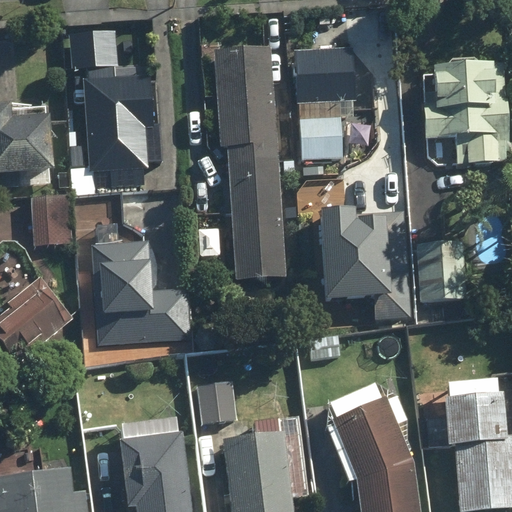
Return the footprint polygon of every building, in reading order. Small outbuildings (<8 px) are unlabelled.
[(114,38),(65,40),(66,74),(115,73),(114,38)] [(296,112),(297,166),(338,165),(338,124),(350,124),(349,55),(289,56),(290,112),(296,112)] [(264,57),(207,60),(214,157),(223,156),(232,286),(280,283),(264,57)] [(424,102),(417,102),(418,147),(432,147),(433,171),(499,170),(497,75),(423,76),(424,102)] [(143,175),(142,169),(159,169),(157,131),(150,131),(148,83),(81,86),(85,178),(143,175)] [(0,181),(46,183),(47,127),(2,126),(2,115),(0,114),(0,181)] [(68,201),(27,201),(26,254),(68,255),(68,201)] [(401,229),(308,232),(311,304),(364,302),(365,326),(404,325),(401,229)] [(462,249),(412,250),(414,307),(464,305),(462,249)] [(147,295),(146,251),(88,252),(91,352),(187,349),(186,294),(147,295)] [(0,347),(13,365),(69,324),(37,281),(0,308),(0,347)] [(229,388),(191,392),(196,432),(233,428),(229,388)] [(511,511),(511,477),(509,444),(500,444),(497,405),(435,411),(439,455),(447,454),(452,511),(511,511)] [(410,511),(405,473),(376,408),(324,430),(349,488),(351,511),(410,511)] [(181,511),(169,429),(114,437),(116,450),(111,451),(119,511),(181,511)] [(289,511),(278,439),(216,448),(225,511),(289,511)] [(0,511),(85,511),(84,497),(69,498),(67,479),(0,484),(0,511)]
